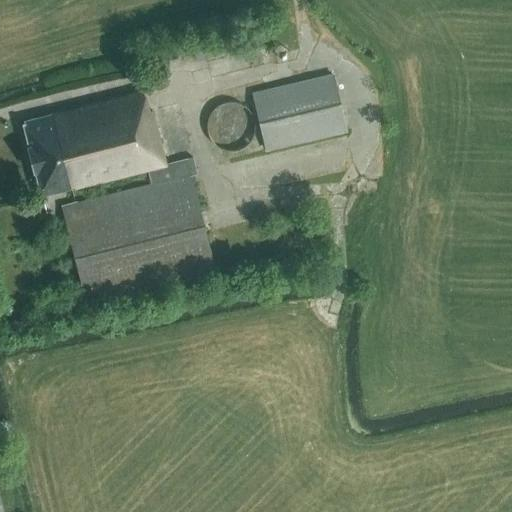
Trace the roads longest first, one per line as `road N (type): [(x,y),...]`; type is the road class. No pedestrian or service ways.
road 1 (track): [(333,56),(351,84),(364,145),(207,182),(185,92)]
road 2 (track): [(507,378),(470,363),(445,337),(444,181),(335,182)]
road 3 (track): [(333,56),(168,96)]
road 4 (track): [(334,315),(341,274),(333,152)]
